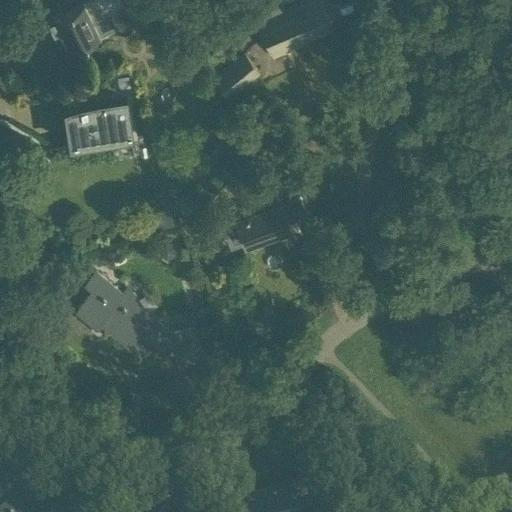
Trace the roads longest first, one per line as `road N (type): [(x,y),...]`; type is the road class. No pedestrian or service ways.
road 1 (residential): [(394,300),(320,346),(230,436),(174,464),(90,464),(46,446),(0,410)]
road 2 (residential): [(394,300),(366,231),(361,195),(396,0)]
road 3 (residential): [(511,256),(394,300)]
